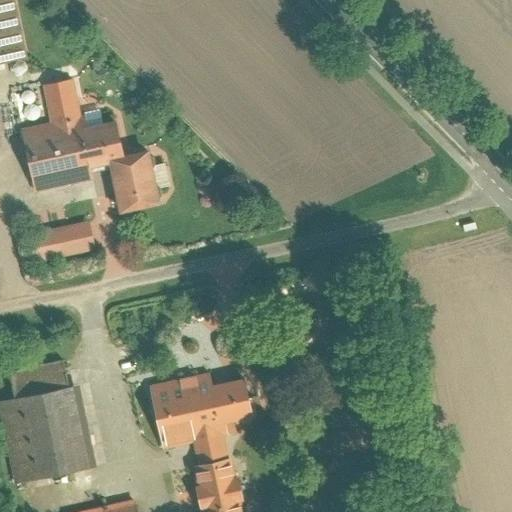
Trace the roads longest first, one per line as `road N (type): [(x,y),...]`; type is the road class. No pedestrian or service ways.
road 1 (residential): [(14,305),(511,187)]
road 2 (tertiary): [(334,0),(511,181)]
